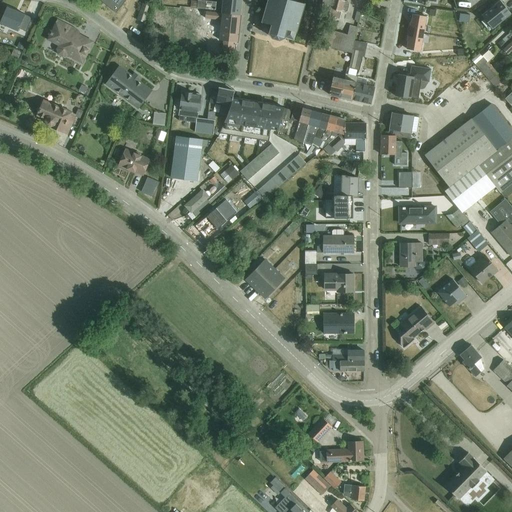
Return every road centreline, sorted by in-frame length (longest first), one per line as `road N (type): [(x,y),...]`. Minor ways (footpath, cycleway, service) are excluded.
road 1 (tertiary): [(333,392),(123,200),(0,134)]
road 2 (residential): [(379,398),(378,116)]
road 3 (residential): [(240,84),(147,57),(60,0)]
road 4 (tertiary): [(511,295),(379,398)]
road 5 (residential): [(378,116),(240,84)]
road 6 (unknown): [(428,363),(494,441),(511,437)]
